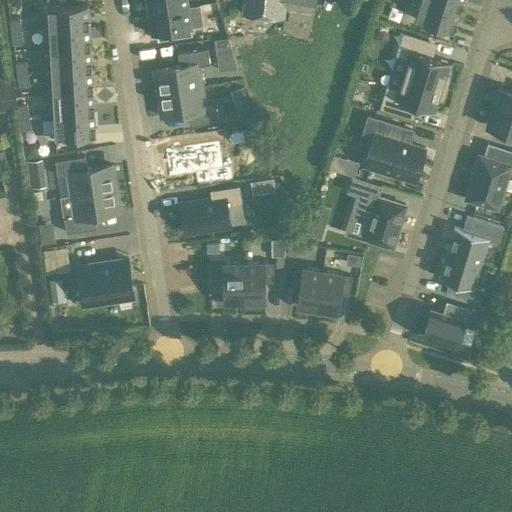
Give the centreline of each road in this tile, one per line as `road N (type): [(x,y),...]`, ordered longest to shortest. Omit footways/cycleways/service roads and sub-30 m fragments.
road 1 (residential): [(382,373),(490,28)]
road 2 (residential): [(166,357),(117,0)]
road 3 (tertiary): [(382,373),(166,357)]
road 4 (tertiary): [(166,357),(0,368)]
road 5 (tertiary): [(511,401),(382,373)]
